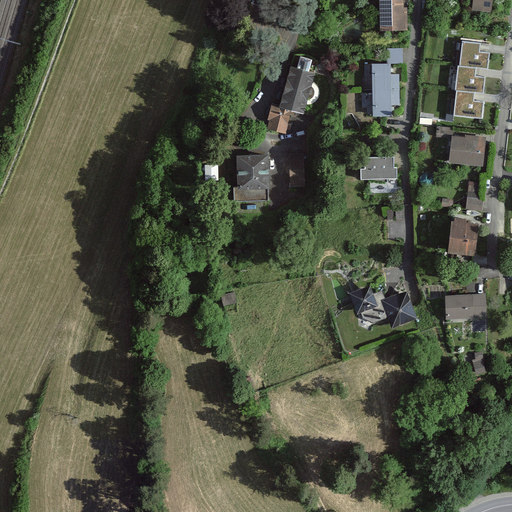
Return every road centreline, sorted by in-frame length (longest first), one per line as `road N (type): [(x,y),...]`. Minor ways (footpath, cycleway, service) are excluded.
road 1 (residential): [(511,47),(492,267)]
road 2 (residential): [(416,0),(407,204)]
